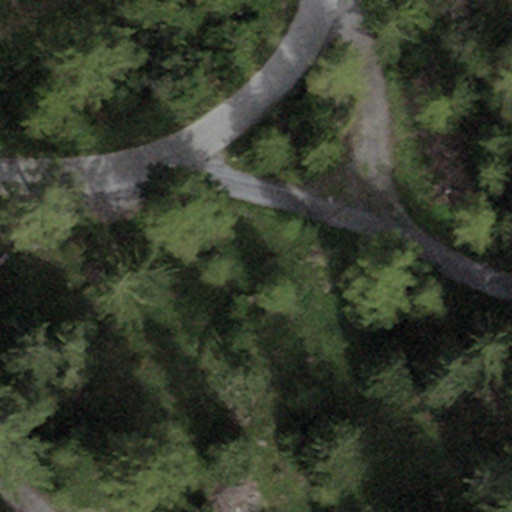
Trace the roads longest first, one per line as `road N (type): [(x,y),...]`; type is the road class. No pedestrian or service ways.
road 1 (residential): [(314,0),(306,35),(279,69),(178,147),(101,169),(0,172)]
road 2 (track): [(511,289),(420,247),(387,194),(364,53),(334,0)]
road 3 (track): [(420,247),(328,208),(230,181),(178,147)]
